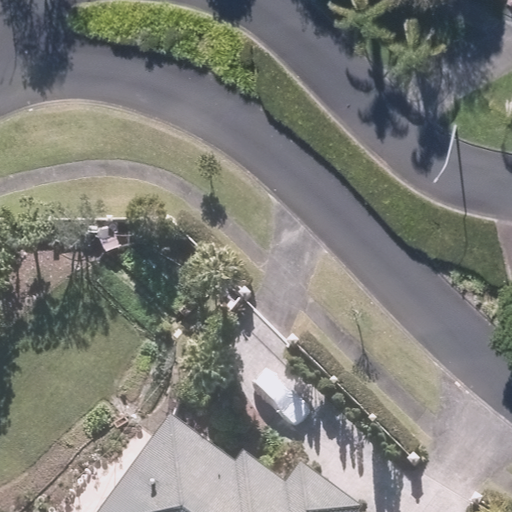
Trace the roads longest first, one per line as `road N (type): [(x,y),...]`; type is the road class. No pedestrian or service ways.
road 1 (residential): [(511,380),(274,152),(203,107),(84,62),(3,0)]
road 2 (residential): [(239,0),(272,18),(360,108),(463,179),(511,185)]
